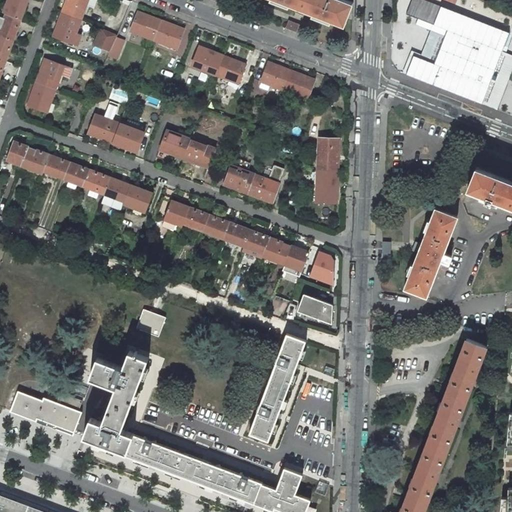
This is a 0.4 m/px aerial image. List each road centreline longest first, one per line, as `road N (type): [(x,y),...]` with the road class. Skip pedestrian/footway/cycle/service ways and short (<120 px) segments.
road 1 (residential): [(5,119),(354,248)]
road 2 (track): [(350,344),(245,314),(0,221)]
road 3 (residential): [(343,511),(354,248)]
road 4 (residential): [(361,72),(177,0)]
road 5 (residential): [(354,248),(361,72)]
road 6 (residential): [(0,453),(154,511)]
road 7 (residential): [(511,131),(361,72)]
road 8 (residential): [(49,0),(5,119)]
